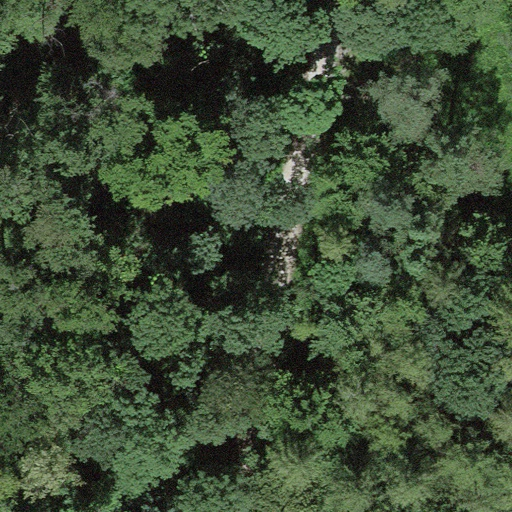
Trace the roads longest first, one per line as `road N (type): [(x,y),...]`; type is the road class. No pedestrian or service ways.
road 1 (track): [(343,0),(299,128),(244,511)]
road 2 (track): [(324,61),(456,161),(511,238)]
